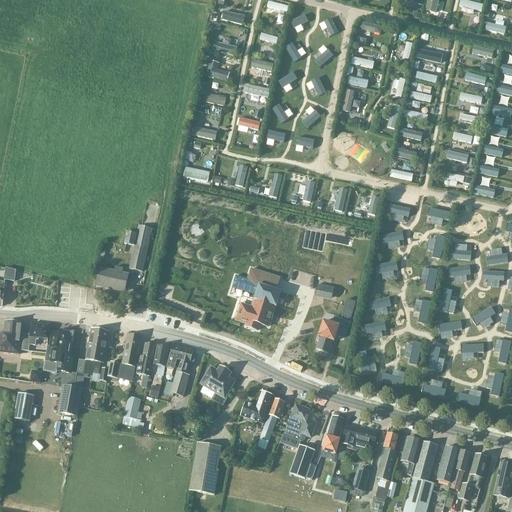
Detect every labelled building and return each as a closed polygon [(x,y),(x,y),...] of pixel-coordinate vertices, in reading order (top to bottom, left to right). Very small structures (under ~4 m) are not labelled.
[(438,8),(440,0),(429,0),(428,6),(438,8)] [(246,19),(247,11),(227,7),(225,16),(246,19)] [(511,21),(490,16),(488,25),(508,30),(511,21)] [(265,28),(263,35),(280,39),(282,32),(265,28)] [(218,37),(216,46),(234,49),(236,40),(218,37)] [(413,54),(415,37),(409,37),(407,54),(413,54)] [(490,53),(491,46),(474,44),(473,50),(490,53)] [(424,48),(422,55),(440,58),(442,51),(424,48)] [(357,51),(355,59),(373,64),(376,56),(357,51)] [(213,55),(209,70),(231,75),(232,69),(218,66),(220,56),(213,55)] [(256,55),(255,63),(276,65),(277,57),(256,55)] [(420,66),(418,74),(438,79),(440,71),(420,66)] [(489,81),(491,73),(470,67),(468,75),(489,81)] [(405,92),(409,74),(403,72),(399,91),(405,92)] [(351,79),(369,83),(370,77),(352,73),(351,79)] [(269,93),(271,83),(249,80),(247,90),(269,93)] [(347,106),(355,107),(358,85),(350,84),(347,106)] [(415,86),(413,93),(434,97),(435,90),(415,86)] [(226,101),(228,91),(208,88),(206,98),(226,101)] [(367,88),(364,96),(372,99),(374,91),(367,88)] [(485,98),(485,91),(464,89),(463,96),(485,98)] [(402,102),(395,101),(392,124),(399,124),(402,102)] [(409,104),(408,113),(430,117),(431,109),(409,104)] [(462,117),(478,120),(480,111),(464,108),(462,117)] [(241,122),(262,125),(263,115),(242,113),(241,122)] [(217,136),(219,127),(197,121),(194,131),(217,136)] [(509,131),(510,124),(492,121),(491,128),(509,131)] [(423,136),(424,129),(404,124),(402,130),(423,136)] [(458,127),(456,134),(474,139),(476,132),(458,127)] [(463,136),(460,144),(466,146),(469,138),(463,136)] [(362,140),(354,152),(364,159),(372,147),(362,140)] [(504,154),(507,148),(489,141),(487,148),(504,154)] [(417,154),(418,146),(400,144),(399,152),(417,154)] [(471,157),(472,147),(452,145),(451,155),(471,157)] [(503,165),(504,159),(496,156),(494,162),(503,165)] [(475,171),(477,164),(470,162),(469,169),(475,171)] [(395,163),(393,171),(414,176),(416,168),(395,163)] [(485,163),(483,170),(503,175),(505,168),(485,163)] [(467,177),(468,170),(451,168),(450,176),(467,177)] [(477,187),(495,192),(497,184),(479,180),(477,187)] [(442,201),(439,214),(451,217),(454,204),(442,201)] [(399,219),(400,213),(391,211),(391,208),(384,206),(382,215),(399,219)] [(432,235),(443,237),(445,224),(434,222),(432,235)] [(142,273),(152,229),(138,226),(136,235),(126,233),(123,245),(133,247),(128,270),(142,273)] [(393,238),(394,233),(385,231),(386,228),(380,227),(380,230),(379,230),(378,235),(393,238)] [(429,243),(427,252),(439,254),(441,246),(429,243)] [(457,249),(453,261),(467,265),(468,259),(464,258),(466,251),(457,249)] [(476,253),(474,267),(485,268),(487,254),(476,253)] [(374,269),(389,271),(391,260),(376,257),(374,269)] [(510,273),(511,262),(511,261),(500,259),(497,270),(510,273)] [(424,275),(434,275),(434,265),(424,265),(424,275)] [(450,265),(447,277),(458,279),(461,268),(450,265)] [(124,293),(128,276),(121,275),(122,269),(114,268),(113,273),(99,270),(96,285),(109,288),(109,290),(124,293)] [(6,269),(4,279),(13,281),(14,272),(6,269)] [(235,277),(231,289),(236,290),(250,295),(255,297),(255,298),(252,307),(240,303),(234,322),(245,325),(244,328),(247,329),(248,329),(249,331),(250,331),(252,332),(254,332),(255,332),(257,332),(260,325),(266,327),(269,319),(270,316),(270,315),(273,307),(274,307),(279,293),(274,291),(278,279),(250,270),(246,281),(235,277)] [(481,283),(482,273),(472,271),(471,282),(481,283)] [(502,288),(504,276),(494,274),(492,286),(502,288)] [(385,281),(372,278),(370,288),(383,291),(385,281)] [(425,298),(429,286),(424,285),(420,296),(425,298)] [(323,287),(321,296),(332,298),(334,289),(323,287)] [(376,307),(378,295),(369,294),(367,305),(376,307)] [(442,321),(452,322),(454,310),(444,308),(442,321)] [(459,324),(472,327),(475,315),(462,312),(459,324)] [(484,331),(497,334),(500,321),(487,318),(484,331)] [(0,353),(19,355),(22,323),(4,321),(3,336),(0,335),(0,353)] [(38,339),(48,340),(49,327),(31,325),(30,335),(23,335),(21,351),(28,352),(29,346),(35,346),(36,340),(38,341),(38,339)] [(421,341),(422,326),(411,325),(410,340),(421,341)] [(320,347),(316,359),(329,363),(333,350),(335,351),(336,346),(342,347),(347,331),(334,327),(332,333),(323,331),(318,346),(320,347)] [(452,332),(439,328),(437,337),(449,341),(452,332)] [(91,374),(100,332),(90,329),(84,360),(86,361),(85,368),(84,368),(82,375),(84,375),(83,378),(87,379),(86,383),(90,384),(91,377),(91,374)] [(458,330),(457,343),(467,344),(469,332),(458,330)] [(47,348),(44,362),(50,363),(56,364),(55,371),(69,374),(70,365),(67,365),(71,345),(73,332),(72,332),(72,333),(67,332),(67,331),(62,331),(61,334),(51,333),(48,348),(47,348)] [(107,333),(100,332),(91,374),(97,375),(100,363),(101,364),(107,333)] [(110,362),(107,377),(118,379),(119,373),(131,376),(140,338),(127,335),(121,365),(110,362)] [(490,349),(491,336),(480,335),(479,347),(490,349)] [(498,351),(510,354),(511,346),(511,343),(500,340),(498,351)] [(135,374),(143,376),(140,388),(146,389),(148,377),(154,346),(144,344),(141,358),(138,357),(135,374)] [(418,359),(421,346),(411,344),(408,357),(418,359)] [(178,361),(182,348),(172,345),(165,367),(172,369),(175,360),(178,361)] [(162,376),(167,348),(156,347),(153,364),(158,365),(156,375),(162,376)] [(171,384),(168,395),(171,395),(171,394),(181,397),(188,375),(185,374),(188,362),(190,363),(192,362),(194,354),(194,352),(191,352),(192,351),(182,348),(178,361),(171,384)] [(231,373),(219,366),(216,370),(210,366),(198,385),(224,401),(236,382),(229,378),(231,373)] [(439,380),(442,369),(431,367),(429,378),(439,380)] [(31,371),(30,381),(40,383),(42,373),(31,371)] [(456,384),(458,374),(447,371),(445,382),(456,384)] [(478,381),(477,391),(485,392),(486,382),(478,381)] [(168,395),(171,384),(166,382),(162,393),(168,395)] [(497,384),(493,394),(503,397),(506,387),(497,384)] [(82,390),(80,389),(75,388),(62,386),(57,414),(77,418),(79,408),(86,410),(87,405),(79,404),(82,390)] [(153,386),(150,396),(157,397),(159,388),(153,386)] [(255,422),(262,425),(272,397),(259,392),(254,407),(245,403),(240,417),(248,420),(248,421),(255,424),(255,422)] [(15,410),(13,420),(25,422),(29,423),(34,396),(18,394),(15,410)] [(128,398),(122,425),(134,428),(136,420),(140,421),(142,414),(138,413),(139,405),(140,401),(140,400),(128,398)] [(273,400),(259,438),(259,439),(259,440),(256,448),(264,451),(268,442),(267,442),(276,419),(278,419),(283,404),(273,400)] [(290,415),(282,436),(294,440),(300,442),(302,442),(304,441),(305,440),(306,437),(310,438),(315,424),(309,422),(310,419),(307,418),(308,416),(309,414),(308,411),(306,410),(295,406),(292,416),(290,415)] [(195,420),(198,412),(188,410),(186,418),(195,420)] [(214,414),(207,410),(204,416),(211,420),(214,414)] [(326,437),(322,452),(335,456),(339,440),(342,431),(341,431),(343,421),(333,417),(327,437),(326,437)] [(375,434),(345,427),(343,439),(343,443),(341,449),(356,452),(357,451),(358,449),(367,451),(368,444),(372,445),(375,434)] [(386,434),(374,479),(388,482),(396,452),(392,451),(396,437),(386,434)] [(256,446),(259,438),(254,436),(251,444),(256,446)] [(402,454),(400,462),(409,465),(405,476),(410,477),(413,466),(415,458),(419,442),(406,438),(402,454)] [(412,480),(403,511),(425,511),(433,484),(427,483),(429,478),(430,473),(437,447),(422,443),(415,468),(412,480)] [(216,471),(221,448),(197,444),(188,492),(214,496),(218,472),(216,471)] [(305,480),(314,451),(298,446),(289,474),(305,480)] [(445,448),(436,481),(442,482),(448,484),(457,451),(445,448)] [(464,473),(469,454),(459,452),(450,485),(458,488),(462,472),(464,473)] [(470,476),(467,485),(462,484),(457,500),(468,503),(472,488),(477,490),(482,473),(480,472),(484,458),(474,455),(469,474),(470,476)] [(511,466),(499,463),(492,496),(507,499),(511,476),(511,466)] [(310,465),(305,479),(311,481),(316,467),(310,465)] [(353,484),(352,489),(363,493),(369,472),(362,470),(358,485),(353,484)] [(399,484),(401,477),(395,475),(393,482),(399,484)] [(396,484),(389,483),(386,497),(392,499),(396,484)] [(336,491),(334,499),(345,501),(347,493),(336,491)]
